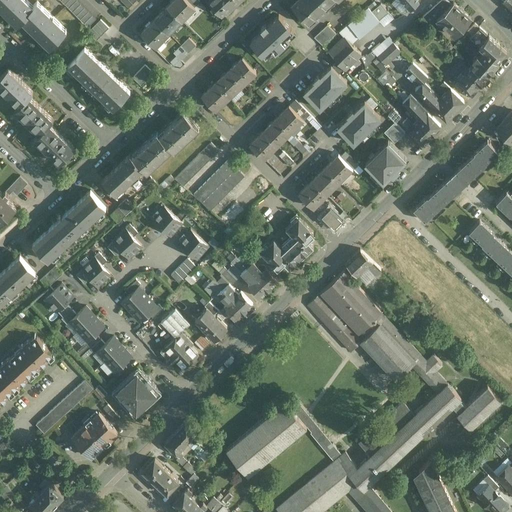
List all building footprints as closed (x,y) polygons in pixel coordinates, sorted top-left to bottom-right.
[(33,6),(26,0),(0,0),(0,7),(17,23),(37,2),(37,1),(33,6)] [(68,0),(65,4),(68,8),(76,0),(68,0)] [(77,0),(76,0),(68,8),(72,12),(81,3),(77,0)] [(188,0),(171,0),(170,1),(172,2),(168,6),(181,19),(194,6),(194,5),(188,0)] [(209,0),(221,13),(230,5),(231,7),(239,0),(209,0)] [(297,0),(292,5),(309,24),(335,0),(297,0)] [(395,0),(374,0),(367,6),(379,20),(398,3),(395,0)] [(446,0),(441,0),(421,18),(430,26),(437,19),(436,19),(451,4),(446,0)] [(511,0),(502,0),(502,1),(505,4),(504,6),(507,8),(508,7),(511,10),(511,19),(511,20),(511,19),(511,0)] [(65,29),(37,2),(38,2),(37,2),(17,23),(17,24),(21,19),(50,46),(66,29),(66,28),(65,29)] [(471,18),(453,2),(451,4),(436,19),(437,19),(455,35),(471,18)] [(81,3),(72,12),(76,16),(84,7),(81,3)] [(181,19),(168,6),(164,10),(163,8),(158,13),(159,14),(155,19),(168,32),(181,19)] [(367,6),(348,23),(359,37),(379,20),(367,6)] [(84,7),(76,16),(80,19),(88,11),(84,7)] [(88,11),(80,19),(84,23),(92,15),(88,11)] [(263,51),(270,58),(296,34),(276,13),(246,40),(259,54),(263,51)] [(92,15),(84,23),(87,27),(96,19),(92,15)] [(168,32),(155,19),(151,23),(150,21),(146,26),(147,27),(142,32),(155,45),(168,32)] [(101,20),(90,32),(98,39),(109,27),(101,20)] [(327,25),(314,37),(323,45),(336,33),(327,25)] [(479,27),(469,38),(479,46),(489,35),(479,27)] [(405,37),(402,34),(393,42),(395,44),(399,41),(400,42),(405,37)] [(507,50),(489,34),(489,35),(479,46),(485,51),(497,61),(507,50)] [(344,36),(328,51),(345,68),(353,61),(356,65),(360,62),(356,58),(361,54),(344,36)] [(389,37),(374,51),(378,55),(393,42),(389,37)] [(196,45),(189,38),(181,45),(189,52),(196,45)] [(395,44),(393,42),(378,56),(385,63),(400,50),(395,44)] [(181,45),(174,53),(181,60),(189,52),(181,45)] [(130,89),(85,46),(68,64),(113,106),(130,89)] [(373,50),(367,56),(372,61),(378,56),(378,55),(374,51),(373,50)] [(497,61),(485,51),(479,57),(477,54),(472,60),(475,62),(472,65),(486,77),(498,62),(497,61)] [(435,66),(423,54),(416,61),(429,74),(431,72),(439,79),(444,74),(435,66)] [(385,63),(378,56),(372,61),(382,71),(388,66),(385,63)] [(243,57),(238,62),(237,61),(232,65),(233,66),(229,70),(241,83),(248,76),(249,77),(256,71),(243,57)] [(368,114),(347,93),(350,90),(321,60),(318,62),(327,72),(305,93),(300,98),(309,108),(315,102),(317,105),(316,106),(317,107),(319,106),(354,143),(376,122),(368,114)] [(318,62),(296,84),(305,93),(327,72),(318,62)] [(440,98),(423,81),(427,77),(413,63),(406,70),(420,84),(415,89),(432,105),(440,98)] [(447,70),(443,67),(438,63),(435,66),(444,74),(447,70)] [(142,64),(137,76),(148,81),(153,69),(142,64)] [(472,65),(468,70),(464,67),(462,69),(457,64),(451,70),(457,75),(455,78),(472,92),(481,82),(482,83),(485,80),(484,78),(486,77),(472,65)] [(33,91),(8,67),(0,76),(0,86),(19,105),(29,95),(33,91)] [(391,83),(395,78),(386,69),(381,75),(391,83)] [(229,70),(226,73),(225,72),(221,76),(221,77),(216,82),(228,95),(241,83),(229,70)] [(410,81),(404,75),(400,79),(407,85),(410,81)] [(464,101),(444,81),(440,85),(443,89),(447,90),(441,96),(456,110),(465,101),(464,101)] [(216,82),(212,86),(211,85),(207,88),(208,90),(202,95),(215,109),(222,102),(221,101),(228,95),(216,82)] [(372,110),(352,88),(350,90),(347,93),(368,114),(372,110)] [(441,125),(410,94),(403,101),(419,118),(413,125),(410,121),(407,118),(402,122),(423,143),(441,125)] [(29,95),(19,105),(15,109),(39,132),(40,132),(49,122),(54,118),(29,95)] [(456,110),(441,96),(440,98),(432,105),(446,119),(447,120),(456,110)] [(310,114),(295,99),(289,105),(303,118),(303,119),(304,120),(310,114)] [(303,118),(289,105),(284,110),(283,109),(279,113),(280,114),(276,118),(288,130),(295,124),(296,125),(303,119),(303,118)] [(401,117),(394,109),(388,115),(395,122),(401,117)] [(380,118),(372,110),(368,114),(376,122),(380,118)] [(157,132),(132,155),(143,168),(147,171),(172,148),(174,150),(199,127),(184,111),(159,134),(157,132)] [(511,111),(497,128),(508,138),(511,141),(511,111)] [(276,118),(272,121),(271,121),(268,125),(263,131),(276,143),(275,143),(277,145),(284,138),(282,136),(288,130),(276,118)] [(49,122),(40,132),(39,132),(34,137),(59,162),(74,147),(49,122)] [(276,143),(263,131),(260,134),(259,133),(255,137),(256,138),(250,144),(264,158),(270,151),(269,150),(275,143),(276,143)] [(511,141),(508,138),(502,144),(511,153),(511,141)] [(307,149),(298,140),(294,144),(303,153),(307,149)] [(453,173),(447,178),(458,190),(464,184),(486,163),(485,163),(498,151),(487,140),(474,152),(474,153),(453,173)] [(211,142),(175,178),(183,186),(219,150),(211,142)] [(388,146),(382,152),(380,150),(374,156),(376,158),(372,162),(386,177),(403,162),(388,146)] [(358,163),(344,149),(338,154),(352,168),(353,169),(358,163)] [(130,153),(102,179),(116,193),(143,168),(132,155),(130,153)] [(294,162),(285,153),(281,157),(290,166),(294,162)] [(352,168),(338,154),(333,159),(332,158),(328,162),(329,163),(325,167),(338,179),(344,173),(346,174),(352,168)] [(228,159),(193,194),(202,202),(236,167),(228,159)] [(236,167),(202,202),(210,209),(245,175),(236,167)] [(338,179),(325,167),(322,171),(321,170),(316,174),(317,175),(312,180),(325,192),(338,179)] [(28,183),(20,175),(5,190),(9,194),(12,191),(17,195),(28,183)] [(447,178),(427,197),(427,196),(413,208),(424,220),(437,208),(438,208),(458,190),(447,178)] [(325,192),(312,180),(309,183),(308,182),(304,187),(304,188),(299,193),(313,207),(319,200),(318,199),(325,192)] [(90,189),(33,243),(48,259),(106,206),(90,189)] [(0,223),(16,206),(7,197),(9,194),(5,190),(3,193),(0,190),(0,223)] [(511,192),(510,194),(507,190),(496,202),(510,215),(511,215),(511,192)] [(134,207),(126,198),(118,206),(118,207),(126,215),(134,207)] [(334,208),(331,205),(326,211),(330,216),(336,210),(344,218),(345,217),(335,207),(334,208)] [(182,221),(164,206),(153,219),(170,234),(182,221)] [(118,207),(110,214),(117,222),(126,215),(118,207)] [(344,218),(336,210),(330,216),(338,224),(344,218)] [(297,236),(282,250),(280,247),(281,246),(274,239),(262,251),(277,266),(276,268),(278,268),(278,267),(284,261),(290,268),(314,245),(308,239),(313,234),(315,234),(315,232),(314,232),(299,216),(287,227),(293,234),(295,233),(297,236)] [(494,233),(480,220),(469,232),(472,235),(470,238),(477,244),(479,241),(483,244),(482,245),(485,248),(483,251),(490,257),(492,255),(499,261),(496,263),(503,270),(506,267),(511,273),(511,274),(510,276),(511,278),(511,251),(493,234),(494,233)] [(138,232),(130,223),(125,227),(126,228),(133,236),(138,232)] [(133,236),(126,228),(113,240),(122,249),(129,257),(142,245),(133,236)] [(208,244),(191,229),(180,242),(197,257),(208,244)] [(253,250),(237,234),(232,239),(248,255),(253,250)] [(122,249),(114,240),(107,246),(115,255),(122,249)] [(381,268),(360,248),(346,263),(365,283),(372,277),(365,269),(369,266),(376,273),(381,268)] [(107,261),(99,252),(94,256),(95,257),(102,265),(107,261)] [(20,255),(0,273),(0,303),(35,271),(20,255)] [(95,257),(82,268),(91,278),(98,285),(111,274),(102,265),(95,257)] [(252,260),(249,257),(244,261),(248,265),(252,260)] [(188,258),(171,274),(179,283),(196,266),(188,258)] [(277,280),(264,267),(262,270),(252,260),(248,265),(247,266),(268,288),(277,280)] [(63,272),(56,264),(48,272),(55,280),(63,272)] [(232,265),(227,270),(229,272),(232,274),(235,271),(237,269),(232,265)] [(268,288),(247,266),(241,271),(251,281),(248,284),(260,296),(268,288)] [(91,278),(83,269),(76,275),(84,284),(91,278)] [(382,310),(344,270),(320,292),(350,324),(359,332),(380,312),(382,310)] [(55,280),(48,272),(40,279),(47,287),(55,280)] [(232,274),(229,272),(226,275),(233,282),(236,279),(231,274),(232,274)] [(383,275),(374,284),(379,289),(388,280),(383,275)] [(137,280),(126,289),(130,294),(138,286),(141,284),(137,280)] [(54,291),(45,299),(56,311),(66,303),(73,296),(62,283),(54,291)] [(218,283),(213,288),(217,293),(223,288),(218,283)] [(253,303),(241,290),(238,293),(229,283),(223,288),(244,311),(253,303)] [(50,286),(41,294),(45,299),(54,291),(50,286)] [(130,294),(122,301),(131,311),(148,296),(138,286),(130,294)] [(244,311),(223,288),(217,293),(227,303),(224,306),(236,319),(244,311)] [(350,324),(320,292),(307,304),(337,336),(350,324)] [(148,296),(131,311),(140,321),(149,313),(157,306),(148,296)] [(218,309),(209,301),(204,305),(206,307),(206,306),(214,314),(218,309)] [(66,303),(57,311),(63,317),(63,318),(72,310),(66,303)] [(159,304),(157,306),(149,313),(153,318),(163,308),(159,304)] [(76,315),(69,321),(69,322),(78,331),(95,316),(86,306),(76,315)] [(214,314),(206,306),(206,307),(195,317),(215,337),(227,325),(216,315),(216,316),(214,314)] [(175,308),(161,321),(175,336),(179,333),(190,323),(175,308)] [(72,310),(63,318),(63,317),(61,319),(66,324),(69,322),(69,321),(76,315),(72,310)] [(421,354),(380,312),(360,331),(365,336),(361,340),(361,341),(396,378),(411,363),(421,354)] [(131,326),(138,322),(133,314),(126,317),(131,326)] [(95,316),(78,331),(87,341),(95,334),(104,326),(95,316)] [(359,332),(350,324),(337,336),(351,351),(361,341),(361,340),(365,336),(360,331),(359,332)] [(184,333),(181,335),(179,333),(175,336),(160,351),(167,359),(166,360),(170,364),(175,359),(184,368),(199,354),(191,346),(193,343),(184,333)] [(95,334),(87,341),(85,343),(89,347),(99,338),(95,334)] [(202,334),(194,342),(202,350),(210,342),(202,334)] [(31,341),(30,339),(0,365),(0,404),(49,358),(48,356),(52,352),(37,336),(31,341)] [(105,344),(97,351),(106,361),(122,346),(113,336),(105,344)] [(101,340),(90,349),(94,353),(97,351),(105,344),(101,340)] [(122,346),(106,361),(115,371),(123,364),(131,356),(122,346)] [(426,360),(421,354),(411,363),(438,391),(447,382),(435,370),(426,360)] [(442,363),(433,354),(426,360),(435,370),(442,363)] [(115,371),(113,373),(117,377),(127,368),(123,364),(115,371)] [(138,373),(135,370),(115,388),(118,392),(115,395),(132,413),(135,410),(138,414),(159,395),(155,392),(159,389),(142,370),(138,373)] [(85,379),(36,425),(44,433),(93,388),(85,379)] [(370,455),(358,467),(345,452),(342,455),(332,443),(328,447),(337,458),(276,509),(278,511),(320,511),(348,489),(355,496),(368,511),(391,511),(382,501),(368,484),(453,405),(460,398),(461,397),(447,382),(438,391),(415,413),(370,455)] [(459,411),(457,413),(470,428),(502,399),(488,384),(466,405),(459,411)] [(107,394),(99,386),(95,390),(103,398),(107,394)] [(466,405),(460,398),(453,405),(459,411),(466,405)] [(285,400),(226,449),(248,475),(307,426),(298,416),(305,409),(299,401),(291,407),(285,400)] [(403,400),(359,442),(370,455),(415,413),(403,400)] [(112,409),(108,404),(103,408),(107,413),(112,409)] [(120,418),(112,409),(107,413),(116,422),(120,418)] [(118,433),(99,412),(92,419),(110,439),(118,433)] [(92,419),(72,436),(91,457),(110,439),(92,419)] [(197,431),(185,420),(175,431),(187,442),(191,438),(194,441),(200,435),(197,431)] [(187,442),(175,431),(165,442),(176,453),(177,453),(179,455),(183,451),(181,449),(187,442)] [(179,481),(154,458),(143,471),(167,493),(179,481)] [(456,511),(431,458),(414,475),(426,501),(421,503),(424,511),(456,511)] [(197,470),(188,462),(184,467),(192,475),(197,470)] [(511,469),(508,465),(497,476),(511,491),(511,469)] [(194,473),(186,481),(191,486),(199,477),(194,473)] [(499,486),(488,475),(484,479),(489,485),(495,491),(499,486)] [(19,501),(0,480),(0,487),(2,490),(16,504),(19,501)] [(64,496),(49,482),(39,492),(54,506),(64,496)] [(495,491),(489,485),(478,495),(494,511),(505,501),(495,491)] [(187,487),(173,503),(174,504),(173,505),(178,509),(179,508),(183,511),(195,499),(192,497),(189,495),(192,491),(187,487)] [(16,504),(2,490),(0,491),(0,493),(6,500),(4,502),(13,511),(14,511),(19,508),(16,504)] [(198,490),(192,497),(195,499),(195,500),(201,493),(198,490)] [(48,511),(54,506),(39,492),(35,497),(33,495),(31,498),(33,500),(26,506),(32,511),(48,511)] [(228,493),(219,503),(224,507),(233,497),(228,493)] [(214,497),(206,505),(207,506),(211,509),(218,501),(214,497)] [(195,500),(195,499),(183,511),(201,511),(207,506),(206,505),(203,502),(201,505),(195,500)]
